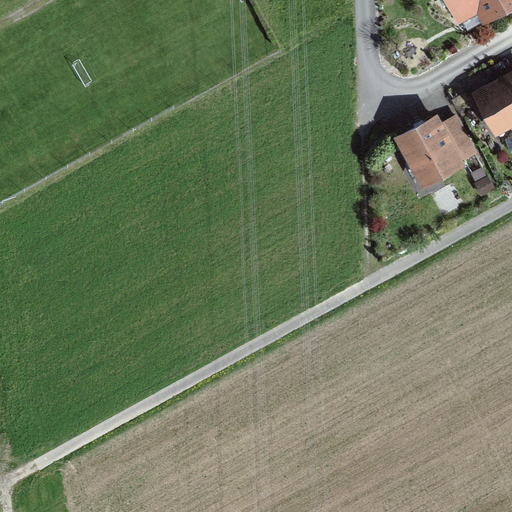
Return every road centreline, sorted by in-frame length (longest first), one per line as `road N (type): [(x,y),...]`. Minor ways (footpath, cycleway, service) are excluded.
road 1 (track): [(0,486),(511,201)]
road 2 (residential): [(362,0),(366,102),(381,108),(511,33)]
